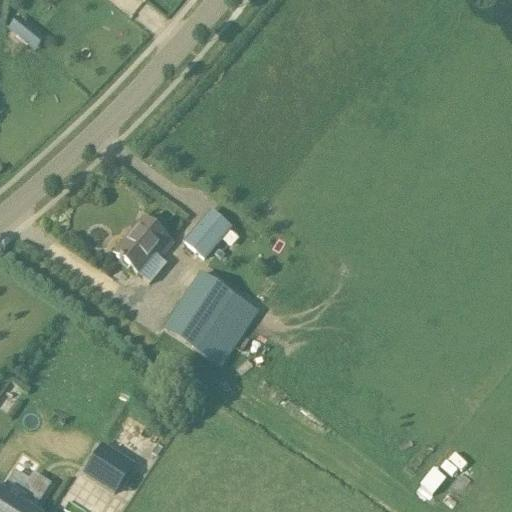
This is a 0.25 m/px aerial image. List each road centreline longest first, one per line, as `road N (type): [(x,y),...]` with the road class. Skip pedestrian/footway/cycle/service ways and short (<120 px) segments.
road 1 (tertiary): [(218,0),(94,134),(0,217)]
road 2 (unknown): [(20,228),(97,289),(118,288),(161,265)]
